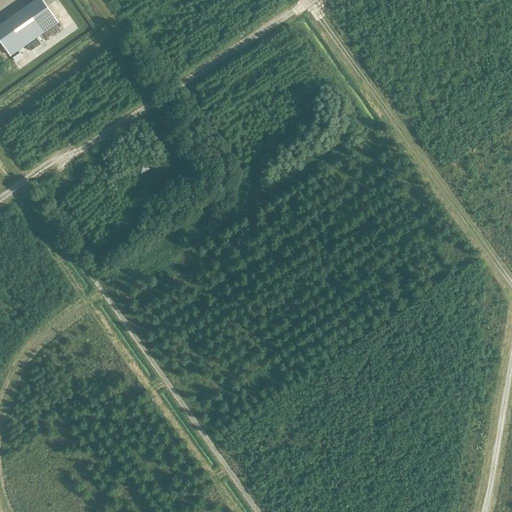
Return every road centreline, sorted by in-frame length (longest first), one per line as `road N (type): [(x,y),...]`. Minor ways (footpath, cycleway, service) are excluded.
road 1 (track): [(256,511),(27,187),(7,194)]
road 2 (track): [(511,370),(485,511)]
